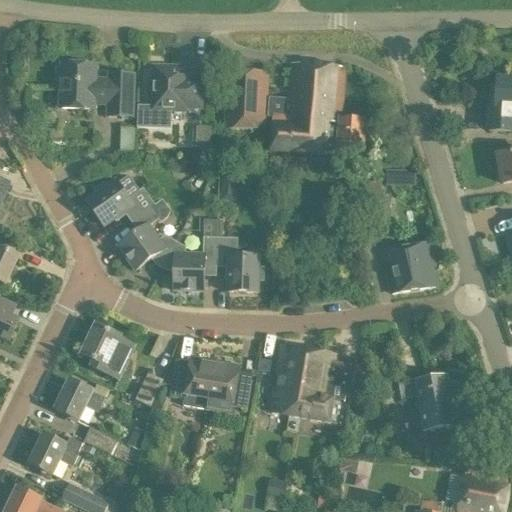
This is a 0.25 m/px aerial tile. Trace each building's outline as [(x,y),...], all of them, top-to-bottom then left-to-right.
[(363,157),(366,120),(342,119),(346,69),(291,64),(289,105),(287,105),(287,99),(270,98),(269,114),(274,114),(270,152),(363,157)] [(132,118),(134,76),(110,75),(109,82),(95,82),(96,67),(62,66),(62,70),(58,72),(57,80),(61,82),(60,110),(94,111),(95,105),(109,105),(108,117),(132,118)] [(201,109),(202,82),(186,81),(186,78),(174,78),(174,70),(154,69),(154,84),(150,84),(149,95),(153,95),(153,111),(185,112),(185,109),(201,109)] [(223,131),(266,131),(268,73),(225,72),(223,131)] [(511,78),(499,78),(498,97),(491,96),(489,131),(511,131),(511,78)] [(193,128),(192,149),(211,150),(212,129),(193,128)] [(511,182),(511,152),(498,155),(503,184),(511,182)] [(220,201),(234,202),(234,179),(221,179),(220,201)] [(132,222),(155,206),(143,189),(129,199),(116,181),(108,187),(104,183),(94,190),(97,195),(87,202),(105,226),(125,212),(132,222)] [(369,235),(391,235),(390,197),(368,197),(369,235)] [(155,206),(132,222),(139,231),(119,246),(136,270),(152,259),(157,265),(162,268),(175,243),(176,242),(165,237),(159,241),(149,226),(158,219),(161,224),(168,219),(171,213),(162,201),(155,206)] [(176,242),(175,243),(162,268),(167,270),(175,271),(174,291),(204,291),(205,252),(217,252),(217,239),(204,238),(204,255),(185,255),(185,248),(176,242)] [(217,239),(217,252),(216,267),(229,267),(228,292),(258,293),(258,281),(264,281),(264,268),(259,268),(259,257),(237,256),(237,239),(217,239)] [(384,250),(392,293),(439,286),(431,243),(423,245),(390,249),(384,250)] [(0,283),(3,285),(17,257),(0,248),(0,283)] [(15,306),(0,298),(0,338),(7,342),(17,320),(10,316),(15,306)] [(119,380),(135,347),(120,340),(121,337),(96,325),(82,354),(95,361),(92,367),(119,380)] [(271,412),(292,416),(296,392),(316,396),(322,361),(314,360),(315,351),(283,346),(278,374),(271,412)] [(296,392),(292,416),(330,422),(334,400),(345,402),(348,387),(353,388),(357,365),(335,362),(336,355),(315,351),(314,360),(322,361),(316,396),(296,392)] [(208,410),(216,362),(192,358),(191,363),(177,361),(170,397),(184,399),(183,407),(207,411),(207,410),(208,410)] [(258,370),(270,372),(272,360),(260,358),(258,370)] [(216,362),(208,410),(232,414),(233,407),(247,409),(253,374),(239,371),(240,366),(216,362)] [(365,390),(369,368),(357,365),(353,388),(365,390)] [(150,407),(164,380),(149,373),(136,400),(150,407)] [(424,433),(457,427),(449,377),(416,382),(416,383),(391,388),(394,405),(407,403),(407,400),(418,398),(424,433)] [(80,421),(86,408),(99,414),(106,399),(94,393),(94,392),(70,380),(56,409),(80,421)] [(84,444),(111,456),(118,442),(91,429),(84,444)] [(54,475),(60,462),(73,468),(80,453),(68,447),(68,446),(44,434),(30,464),(54,475)] [(354,465),(343,462),(341,472),(352,474),(354,465)] [(503,511),(510,480),(465,471),(457,511),(503,511)] [(287,484),(270,480),(266,496),(284,500),(287,484)] [(106,511),(110,504),(70,485),(62,501),(84,511),(106,511)] [(63,511),(42,501),(42,500),(18,488),(6,511),(63,511)] [(420,511),(416,511),(414,511),(413,511),(438,511),(439,504),(422,502),(420,511)]
